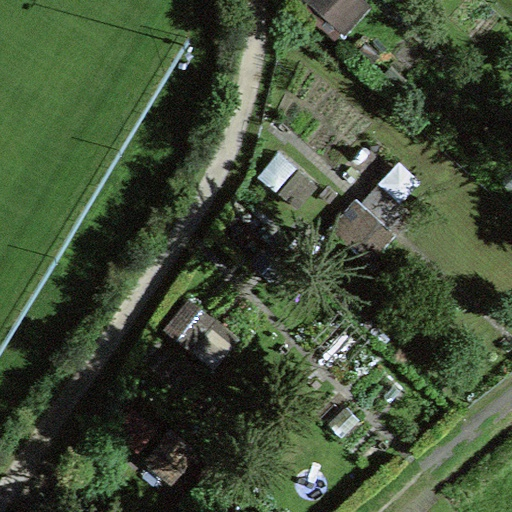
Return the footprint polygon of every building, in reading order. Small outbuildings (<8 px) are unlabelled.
[(354,0),(318,0),(338,18),(341,15),(354,0)] [(355,206),(338,225),(371,255),(389,236),(355,206)] [(192,302),(191,302),(171,327),(189,341),(208,316),(192,302)] [(305,371),(300,367),(293,375),(306,387),(313,379),(305,371)] [(213,437),(173,406),(160,424),(152,435),(192,465),(213,437)]
